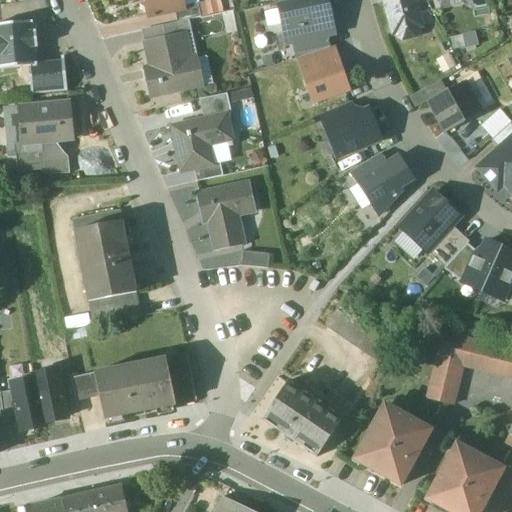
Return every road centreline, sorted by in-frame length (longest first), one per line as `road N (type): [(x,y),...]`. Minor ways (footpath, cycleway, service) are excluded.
road 1 (residential): [(204,447),(221,422),(207,326),(67,0)]
road 2 (residential): [(356,0),(404,116),(440,167),(511,224)]
road 3 (residential): [(0,484),(173,445),(204,447)]
road 4 (residential): [(204,447),(329,511)]
